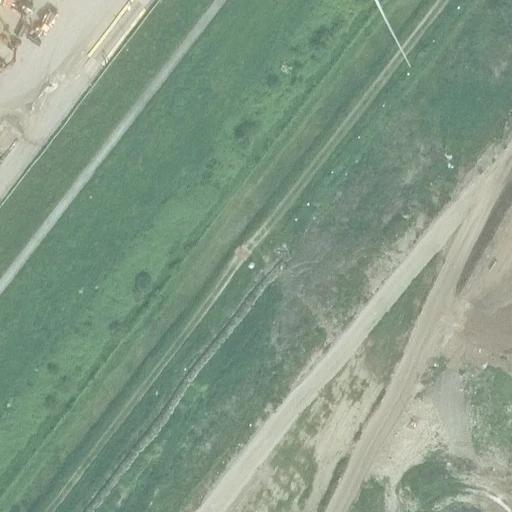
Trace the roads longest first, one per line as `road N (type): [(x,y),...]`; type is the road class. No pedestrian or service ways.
road 1 (track): [(511,60),(256,425),(226,511)]
road 2 (unclassified): [(0,296),(228,0)]
road 3 (track): [(511,354),(428,301),(511,193)]
